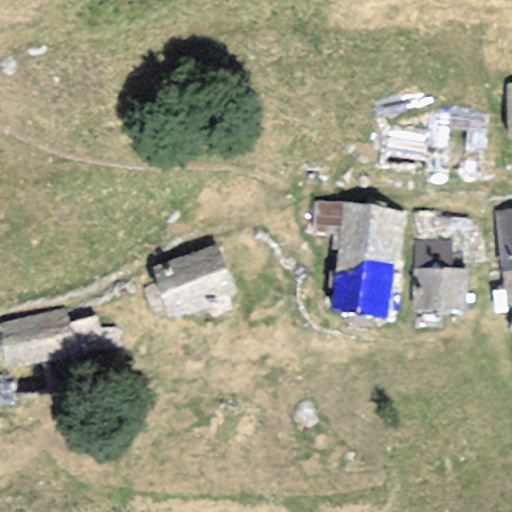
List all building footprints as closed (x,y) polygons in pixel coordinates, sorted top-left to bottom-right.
[(402,212),(314,202),(310,233),(336,236),(334,259),(395,266),(402,212)] [(511,209),(492,211),(498,271),(502,271),(507,305),(511,305),(511,209)] [(450,243),(413,241),(409,314),(463,317),(465,270),(460,269),(461,253),(450,253),(450,243)] [(216,244),(148,268),(168,323),(236,298),(216,244)] [(395,266),(334,259),(327,310),(388,318),(395,266)] [(66,310),(0,323),(0,338),(6,370),(75,356),(66,310)]
